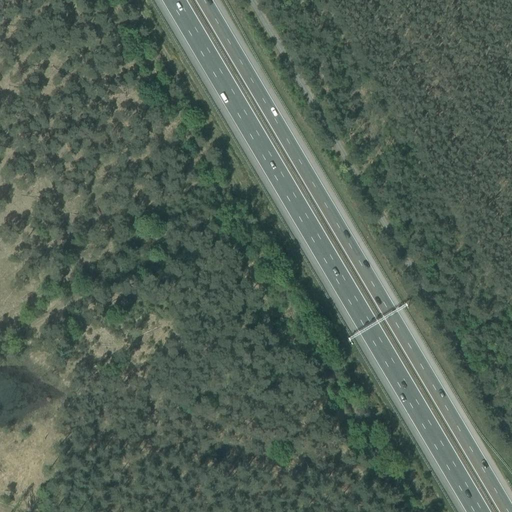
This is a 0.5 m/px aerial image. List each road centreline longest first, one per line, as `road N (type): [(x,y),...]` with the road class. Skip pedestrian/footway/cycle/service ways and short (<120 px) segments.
road 1 (motorway): [(508,511),(203,0)]
road 2 (track): [(104,0),(408,511)]
road 3 (motorway): [(174,0),(477,511)]
road 4 (track): [(427,511),(132,0)]
road 5 (track): [(0,85),(76,241),(87,285),(0,340)]
